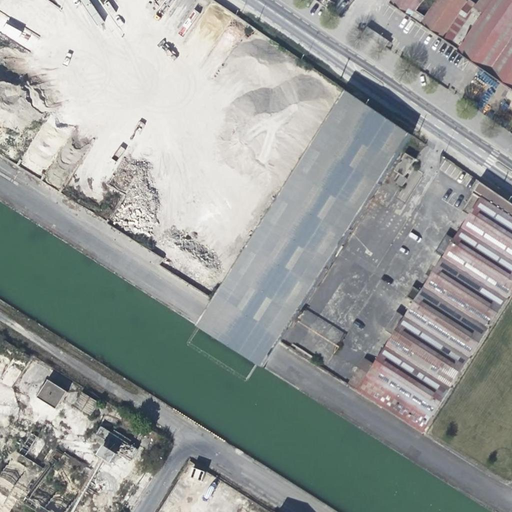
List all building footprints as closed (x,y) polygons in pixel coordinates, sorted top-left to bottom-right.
[(0,0),(0,31),(36,50),(49,25),(39,20),(42,16),(34,12),(33,12),(17,4),(19,0),(0,0)] [(89,0),(79,0),(96,25),(103,21),(94,7),(89,0)] [(463,0),(392,0),(391,3),(424,28),(451,49),(476,9),(463,0)] [(511,0),(481,0),(476,9),(451,49),(511,93),(511,0)] [(364,35),(385,49),(389,43),(368,29),(364,35)] [(349,92),(198,324),(265,366),(271,357),(410,135),(349,92)] [(406,181),(403,179),(415,161),(405,155),(394,172),(400,176),(395,184),(401,188),(406,181)] [(461,211),(470,218),(489,188),(480,182),(461,211)] [(511,202),(502,196),(489,188),(470,218),(459,236),(444,258),(421,295),(411,288),(406,298),(415,304),(406,318),(394,337),(369,376),(359,391),(424,432),(511,294),(511,202)] [(435,252),(444,258),(459,236),(449,230),(435,252)] [(385,331),(394,337),(406,318),(397,312),(385,331)] [(348,384),(359,391),(369,376),(358,368),(348,384)] [(64,401),(75,384),(62,377),(52,393),(64,401)] [(72,402),(86,411),(90,413),(98,400),(80,390),(72,402)] [(135,452),(139,446),(103,424),(99,429),(135,452)]
